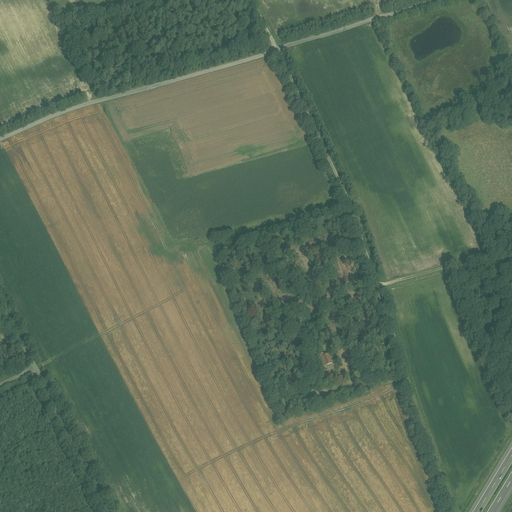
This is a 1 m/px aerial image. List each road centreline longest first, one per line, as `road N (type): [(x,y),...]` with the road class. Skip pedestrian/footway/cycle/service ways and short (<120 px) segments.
road 1 (track): [(451,503),(347,194),(254,0)]
road 2 (track): [(449,0),(101,101),(0,140)]
road 3 (residential): [(111,511),(0,296)]
road 4 (track): [(377,284),(511,249)]
road 5 (track): [(407,375),(292,406)]
